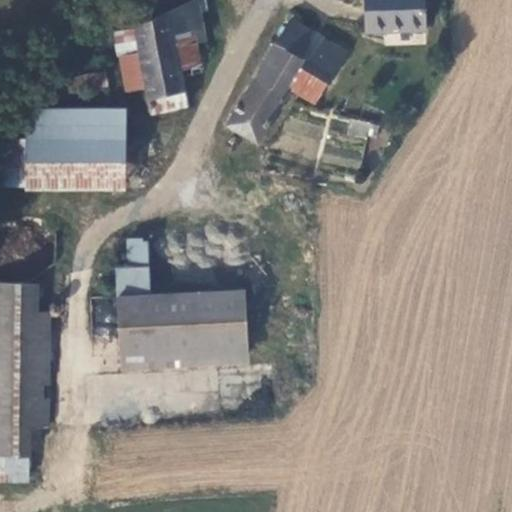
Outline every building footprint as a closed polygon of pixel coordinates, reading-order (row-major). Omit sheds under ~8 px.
[(210,41),(201,0),(194,0),(155,22),(144,29),(148,54),(132,57),(138,91),(154,88),(159,110),(193,104),(188,77),(182,46),(200,43),(210,41)] [(365,0),(367,33),(385,32),(430,31),(428,0),(365,0)] [(292,20),(228,127),(257,145),(291,88),(314,102),(343,54),(292,20)] [(129,37),(132,57),(148,54),(144,29),(129,37)] [(206,74),(200,43),(182,46),(188,77),(206,74)] [(91,69),(59,72),(61,87),(93,84),(91,69)] [(0,186),(114,180),(111,126),(110,102),(11,107),(13,140),(0,141),(0,186)] [(322,164),(358,167),(361,138),(372,139),(374,122),(327,117),(322,164)] [(140,125),(111,126),(114,180),(143,178),(140,125)] [(224,228),(132,233),(134,283),(226,278),(224,228)] [(101,262),(103,284),(114,284),(134,283),(132,233),(110,234),(112,262),(101,262)] [(0,446),(30,447),(33,284),(0,283),(0,446)] [(115,292),(114,284),(103,284),(105,351),(229,346),(226,287),(115,292)]
